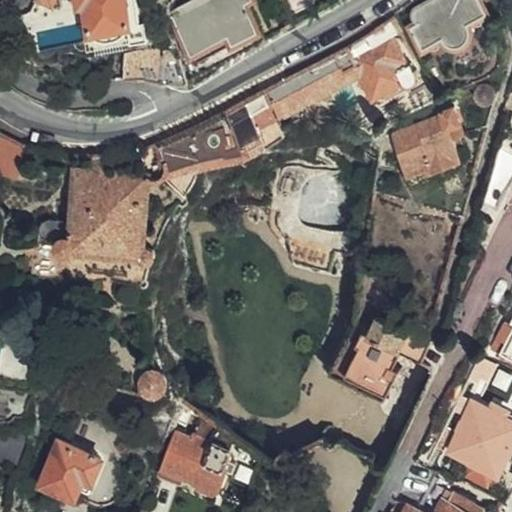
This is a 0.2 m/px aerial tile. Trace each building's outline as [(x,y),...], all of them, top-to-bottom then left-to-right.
[(83,0),(85,5),(90,4),(96,30),(100,48),(153,38),(149,19),(143,20),(139,0),(83,0)] [(240,55),(266,41),(246,4),(254,0),(193,0),(170,13),(193,55),(194,55),(230,36),(234,43),(240,55)] [(430,0),(416,7),(411,11),(410,15),(412,20),(417,23),(411,27),(421,48),(441,40),(443,42),(450,45),(457,45),(465,40),(468,35),(470,26),(489,17),(481,0),(430,0)] [(395,32),(389,21),(361,40),(269,88),(284,116),(362,72),(374,95),(402,80),(410,87),(412,87),(417,84),(417,78),(409,63),(406,64),(390,35),(395,32)] [(100,48),(96,30),(90,31),(94,49),(100,48)] [(230,36),(194,55),(198,62),(234,43),(230,36)] [(156,82),(186,83),(187,83),(175,52),(125,52),(124,81),(140,80),(156,82)] [(379,103),(410,87),(402,80),(374,95),(379,103)] [(494,89),(489,86),(482,85),(478,89),(476,95),(479,101),(484,104),(489,104),(494,100),(495,95),(494,89)] [(276,114),(263,91),(248,100),(261,122),(276,114)] [(261,122),(248,100),(226,111),(242,142),(266,130),(261,122)] [(394,135),(411,176),(428,170),(432,179),(433,183),(463,172),(450,134),(462,130),(455,110),(440,115),(441,118),(394,135)] [(242,142),(226,111),(191,130),(159,146),(161,157),(166,157),(170,164),(200,158),(206,168),(245,149),(242,142)] [(266,130),(242,142),(245,149),(255,144),(272,137),(268,129),(266,130)] [(511,157),(493,148),(485,176),(491,179),(511,191),(511,157)] [(106,154),(93,155),(93,171),(106,171),(106,154)] [(428,170),(411,176),(410,181),(412,184),(418,186),(422,182),(432,179),(428,170)] [(150,173),(144,172),(106,171),(93,171),(75,171),(74,218),(47,218),(41,221),(38,229),(40,235),(46,241),(58,241),(54,247),(55,254),(60,259),(65,259),(71,256),(74,250),(141,251),(142,258),(148,261),(153,260),(158,257),(160,251),(158,245),(152,243),(148,243),(150,173)] [(52,188),(54,177),(31,175),(30,186),(52,188)] [(352,258),(356,240),(292,225),(289,242),(352,258)] [(422,361),(423,358),(431,340),(432,336),(384,318),(393,278),(360,270),(345,330),(422,361)] [(160,295),(155,292),(152,293),(148,296),(147,301),(150,307),(155,308),(160,305),(161,301),(160,295)] [(511,325),(510,324),(508,328),(502,325),(491,348),(511,358),(511,325)] [(142,389),(144,390),(149,393),(157,393),(163,390),(167,384),(168,376),(165,369),(158,364),(151,364),(145,367),(139,373),(139,382),(142,389)] [(474,459),(492,468),(498,470),(511,441),(511,419),(501,415),(503,410),(493,405),(491,410),(475,403),(453,449),(474,459)] [(227,463),(240,437),(206,415),(197,436),(194,435),(192,439),(176,431),(157,476),(178,487),(182,480),(217,495),(231,465),(227,463)] [(0,459),(13,462),(20,438),(0,435),(0,459)] [(92,482),(102,456),(58,440),(42,481),(75,494),(82,478),(92,482)] [(289,452),(288,451),(287,448),(282,445),(275,446),(271,452),(270,456),(274,461),(280,464),(285,462),(288,458),(289,452)] [(485,483),(492,468),(474,459),(467,475),(485,483)] [(405,511),(480,511),(485,504),(448,487),(435,511),(430,511),(410,502),(405,511)]
